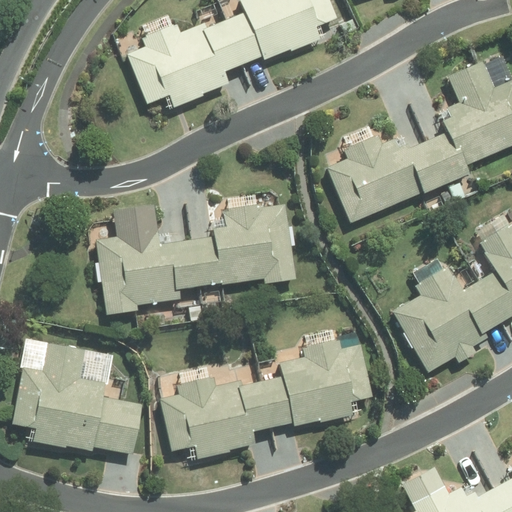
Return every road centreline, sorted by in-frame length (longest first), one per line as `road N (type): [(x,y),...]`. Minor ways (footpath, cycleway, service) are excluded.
road 1 (residential): [(0,181),(143,173),(317,93),(462,12),(506,0)]
road 2 (residential): [(0,481),(133,510),(213,506),(384,451),(511,382)]
road 3 (residential): [(96,0),(0,165)]
